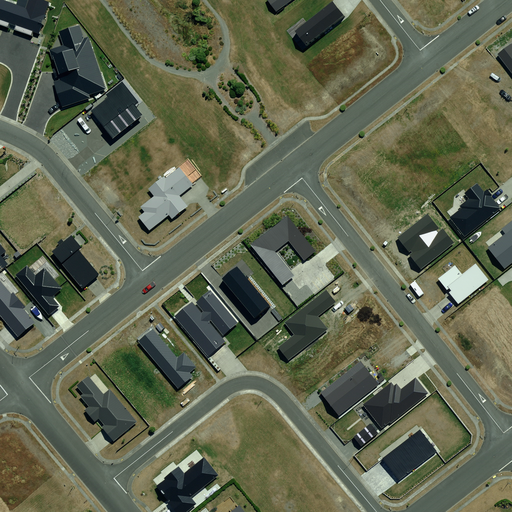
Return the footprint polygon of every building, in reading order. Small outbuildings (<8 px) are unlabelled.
[(0,3),(0,17),(39,30),(47,6),(30,0),(27,0),(23,12),(0,3)] [(263,0),(272,12),(289,0),(263,0)] [(342,23),(327,3),(286,33),(301,53),(342,23)] [(76,30),(55,35),(59,51),(49,54),(54,75),(70,71),(75,88),(53,94),(58,111),(84,104),(83,100),(98,95),(83,40),(79,41),(76,30)] [(120,90),(84,119),(107,148),(143,119),(120,90)] [(174,161),(144,186),(153,197),(139,209),(142,214),(137,219),(147,230),(164,216),(167,220),(187,204),(179,195),(192,183),(174,161)] [(446,221),(460,238),(494,212),(474,185),(460,195),(467,205),(446,221)] [(301,263),(317,250),(284,212),(245,245),(278,284),(289,275),(271,254),(285,243),(301,263)] [(511,228),(483,250),(499,273),(511,263),(511,228)] [(72,245),(54,259),(78,289),(96,276),(72,245)] [(231,263),(217,275),(251,315),(265,304),(231,263)] [(434,278),(453,300),(485,279),(473,263),(459,274),(453,264),(434,278)] [(24,269),(13,279),(45,317),(57,306),(50,298),(59,290),(42,270),(32,278),(24,269)] [(2,280),(0,281),(0,313),(18,337),(34,322),(2,280)] [(185,301),(175,309),(208,347),(234,324),(205,291),(190,303),(185,301)] [(357,362),(315,392),(333,416),(374,386),(357,362)] [(87,376),(69,390),(95,421),(112,442),(136,421),(109,389),(103,394),(87,376)] [(388,382),(359,405),(379,430),(422,395),(411,381),(396,393),(388,382)] [(366,422),(349,436),(358,446),(374,432),(366,422)] [(416,432),(378,461),(394,482),(433,452),(416,432)] [(175,471),(152,488),(170,511),(182,511),(193,504),(187,496),(213,476),(200,460),(179,476),(175,471)]
